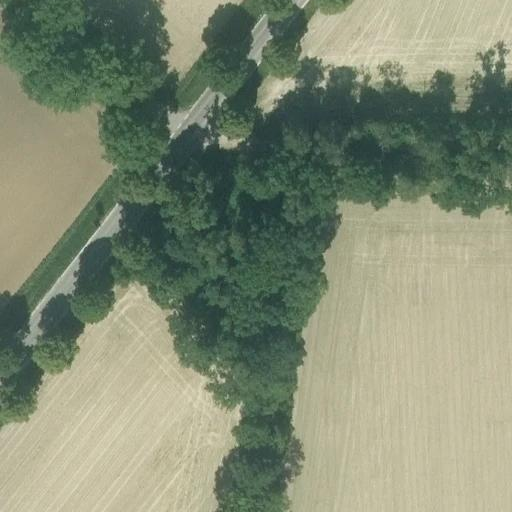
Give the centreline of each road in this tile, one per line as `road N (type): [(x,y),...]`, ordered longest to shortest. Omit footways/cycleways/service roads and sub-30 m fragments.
road 1 (tertiary): [(0,378),(184,140)]
road 2 (unclassified): [(184,140),(37,0)]
road 3 (tertiary): [(184,140),(292,0)]
